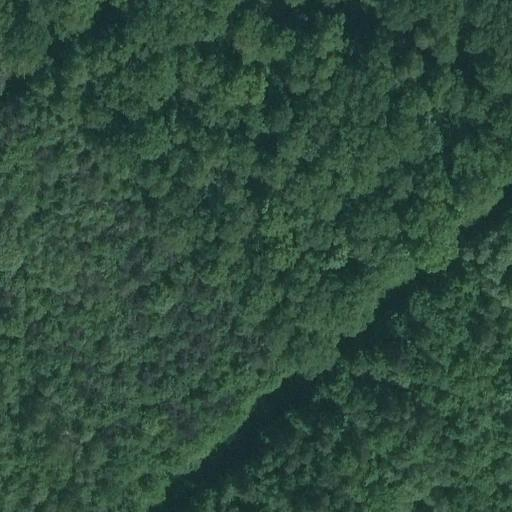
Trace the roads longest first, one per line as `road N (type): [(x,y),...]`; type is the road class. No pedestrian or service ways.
road 1 (track): [(511,81),(343,0)]
road 2 (track): [(105,0),(0,88)]
